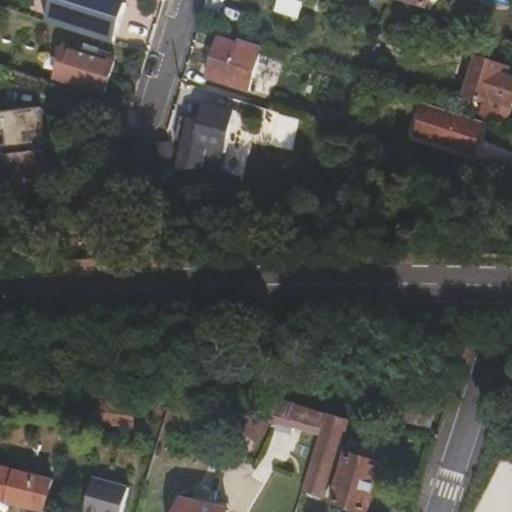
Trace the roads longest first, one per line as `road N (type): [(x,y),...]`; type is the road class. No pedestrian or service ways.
road 1 (secondary): [(511,284),(0,284)]
road 2 (residential): [(441,511),(511,277)]
